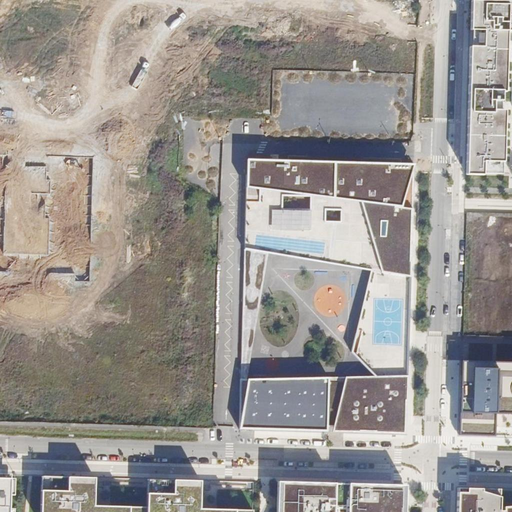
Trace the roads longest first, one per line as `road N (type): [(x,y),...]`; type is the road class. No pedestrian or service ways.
road 1 (residential): [(431,458),(445,0)]
road 2 (residential): [(232,147),(224,452)]
road 3 (tertiary): [(224,452),(0,444)]
road 4 (tertiary): [(431,458),(224,452)]
